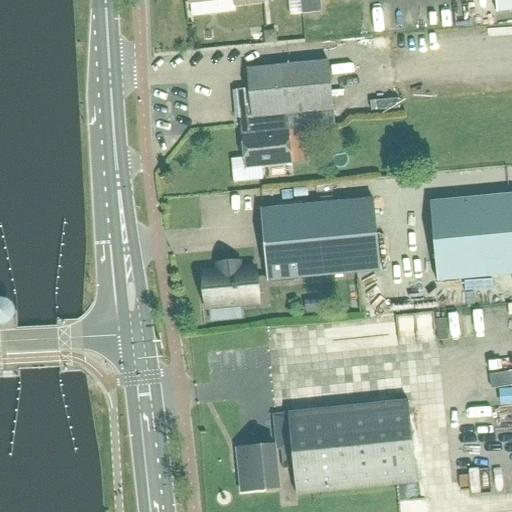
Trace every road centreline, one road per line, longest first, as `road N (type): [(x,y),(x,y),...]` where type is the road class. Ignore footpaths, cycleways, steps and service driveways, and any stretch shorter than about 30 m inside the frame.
road 1 (primary): [(136,334),(104,0)]
road 2 (primary): [(156,511),(136,334)]
road 3 (unclassified): [(7,341),(136,334)]
